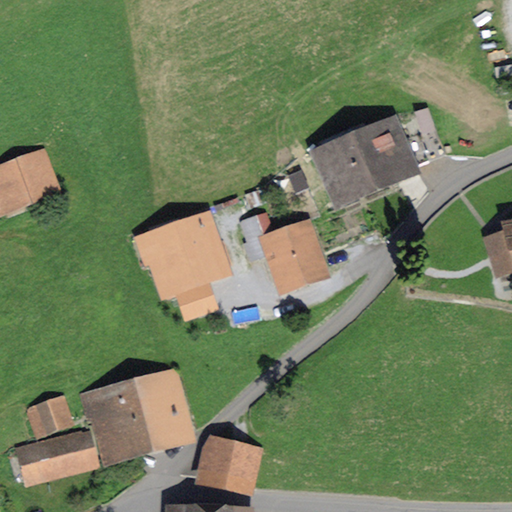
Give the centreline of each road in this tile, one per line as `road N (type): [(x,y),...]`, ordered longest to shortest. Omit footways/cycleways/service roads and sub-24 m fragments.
road 1 (residential): [(511,158),(457,186),(427,213),(349,317),(156,483),(151,503)]
road 2 (residential): [(413,511),(187,496),(151,503)]
